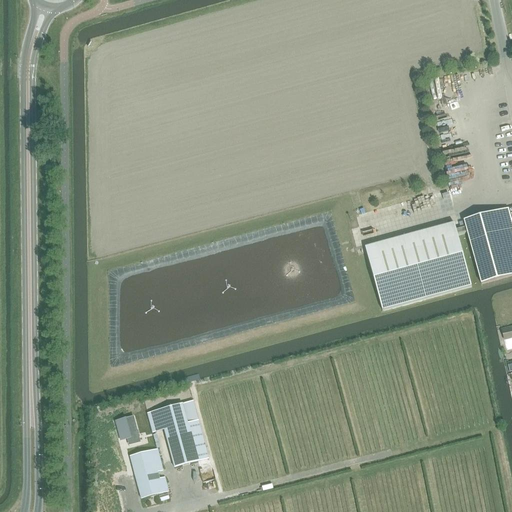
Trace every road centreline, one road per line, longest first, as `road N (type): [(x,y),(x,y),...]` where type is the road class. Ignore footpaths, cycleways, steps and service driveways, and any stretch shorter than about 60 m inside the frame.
road 1 (tertiary): [(31,380),(28,66),(44,7)]
road 2 (tertiary): [(38,511),(31,380)]
road 3 (tertiary): [(31,380),(25,511)]
